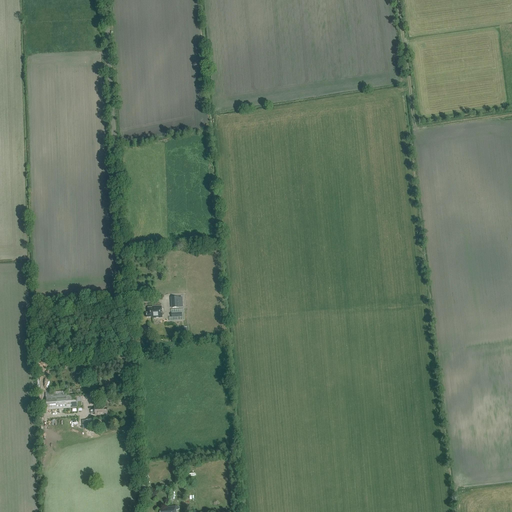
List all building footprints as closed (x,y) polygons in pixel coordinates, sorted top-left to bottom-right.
[(171,297),(171,308),(179,308),(179,297),(171,297)] [(152,318),(162,317),(162,305),(152,306),(152,307),(148,308),(148,313),(146,313),(146,317),(152,317),(152,318)] [(46,393),(47,410),(77,408),(77,407),(81,407),(81,395),(76,395),(66,395),(66,391),(56,392),(46,393)] [(94,407),(95,415),(104,414),(103,413),(107,412),(107,408),(105,408),(105,406),(94,407)] [(97,419),(82,420),(83,429),(97,428),(97,419)]
